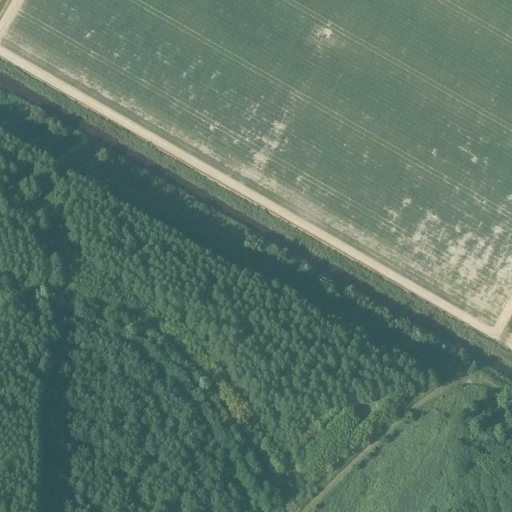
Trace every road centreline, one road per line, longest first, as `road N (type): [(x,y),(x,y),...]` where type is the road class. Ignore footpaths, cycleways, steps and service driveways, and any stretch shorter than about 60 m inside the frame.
road 1 (track): [(511,399),(410,356),(0,126)]
road 2 (track): [(287,511),(186,360),(145,325),(47,286),(0,172)]
road 3 (track): [(302,511),(414,405),(462,381)]
